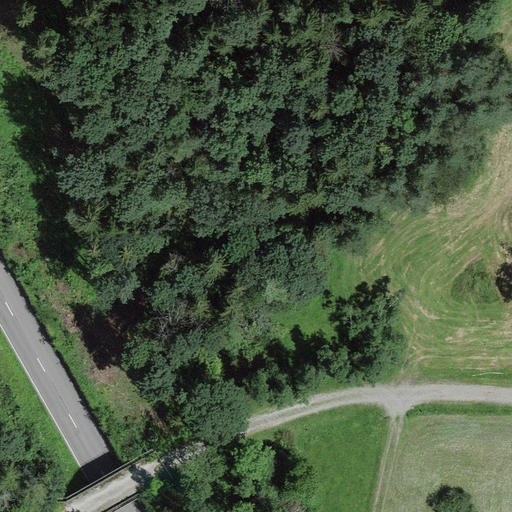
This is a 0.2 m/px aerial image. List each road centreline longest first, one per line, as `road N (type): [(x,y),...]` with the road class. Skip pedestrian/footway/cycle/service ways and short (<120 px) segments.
road 1 (track): [(77,511),(307,400),(399,389),(511,397)]
road 2 (tertiary): [(118,511),(0,302)]
road 3 (track): [(399,389),(383,511)]
